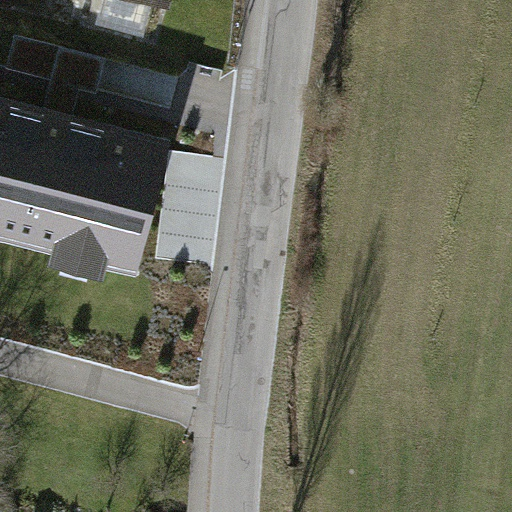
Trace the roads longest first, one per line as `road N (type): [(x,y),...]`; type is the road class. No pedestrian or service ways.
road 1 (residential): [(291,0),(237,417)]
road 2 (residential): [(237,417),(0,354)]
